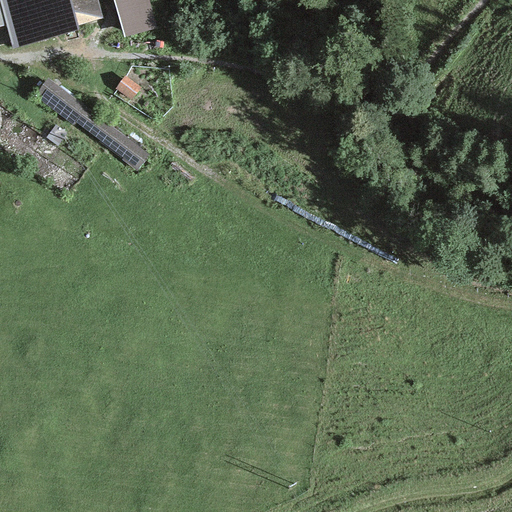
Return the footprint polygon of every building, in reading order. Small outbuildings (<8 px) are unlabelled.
[(0,0),(0,31),(6,30),(12,51),(79,32),(78,29),(102,22),(96,0),(0,0)] [(147,0),(113,0),(125,41),(157,32),(147,0)] [(142,89),(125,77),(115,91),(132,103),(142,89)] [(150,157),(49,83),(37,100),(138,173),(150,157)] [(68,134),(55,126),(46,139),(58,148),(68,134)]
